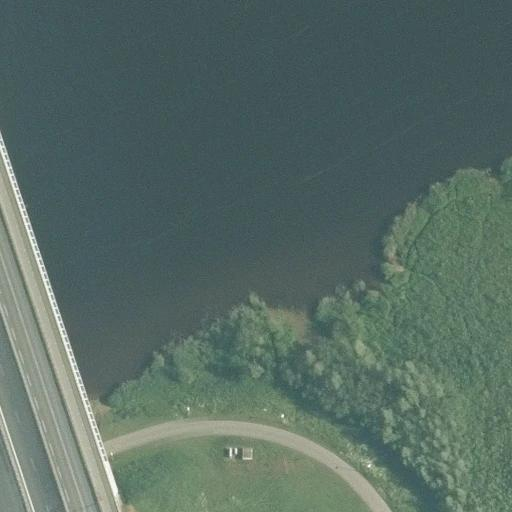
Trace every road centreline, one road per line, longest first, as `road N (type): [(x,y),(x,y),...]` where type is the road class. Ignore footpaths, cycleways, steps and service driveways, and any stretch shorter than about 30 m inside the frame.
road 1 (unclassified): [(0,483),(174,427),(233,423),(327,454),(380,511)]
road 2 (secondary): [(84,511),(0,255)]
road 3 (trunk): [(48,511),(0,367)]
